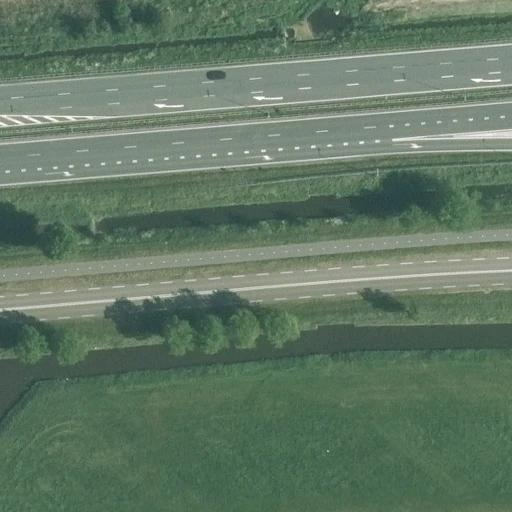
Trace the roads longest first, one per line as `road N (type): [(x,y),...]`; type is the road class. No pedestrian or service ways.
road 1 (trunk): [(511,64),(0,104)]
road 2 (secondary): [(511,272),(0,310)]
road 3 (trunk): [(0,158),(392,126)]
road 4 (trunk): [(392,126),(511,138)]
road 5 (trunk): [(392,126),(511,116)]
